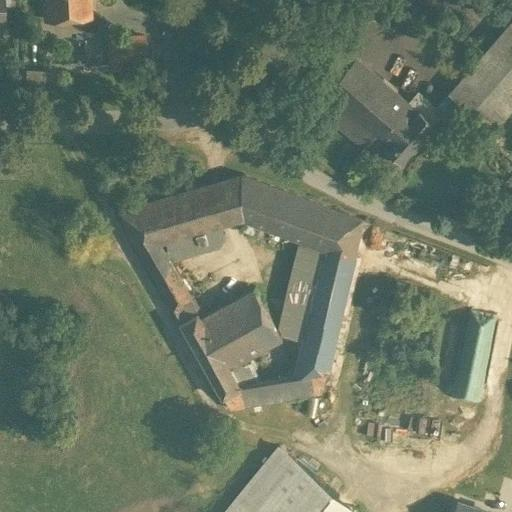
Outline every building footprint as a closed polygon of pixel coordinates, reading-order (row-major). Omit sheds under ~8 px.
[(92,18),(91,0),(44,0),(45,20),(92,18)] [(357,56),(374,71),(394,29),(345,0),(339,0),(309,61),(338,78),(357,56)] [(511,21),(450,93),(469,109),(494,131),(511,109),(511,21)] [(116,35),(107,35),(108,71),(125,70),(124,64),(152,62),(151,56),(144,56),(143,38),(116,39),(116,35)] [(378,137),(410,102),(374,71),(357,56),(338,78),(326,92),(377,136),(378,137)] [(40,69),(26,69),(26,92),(40,92),(40,69)] [(421,109),(436,122),(440,118),(433,112),(438,106),(419,90),(410,102),(419,110),(421,109)] [(366,150),(377,136),(326,92),(315,105),(366,150)] [(469,109),(450,93),(438,106),(433,112),(440,118),(452,129),(469,109)] [(410,102),(378,137),(403,159),(436,122),(421,109),(419,110),(410,102)] [(501,138),(494,131),(486,139),(494,146),(501,138)] [(403,159),(378,137),(377,136),(366,150),(377,159),(377,160),(392,173),(403,159)] [(326,251),(354,262),(365,220),(242,173),(227,177),(243,222),(247,222),(303,243),(326,251)] [(243,222),(227,177),(212,182),(228,226),(243,222)] [(228,226),(212,182),(119,211),(140,250),(160,244),(228,226)] [(228,226),(160,244),(170,262),(233,245),(228,226)] [(304,345),(326,251),(303,243),(281,340),(304,345)] [(160,244),(140,250),(175,310),(192,300),(170,262),(160,244)] [(239,388),(223,396),(231,410),(323,393),(354,262),(326,251),(304,345),(297,377),(247,386),(239,388)] [(252,291),(200,320),(227,368),(231,366),(281,340),(252,291)] [(192,300),(175,310),(182,323),(197,315),(199,313),(192,300)] [(470,313),(452,389),(481,396),(499,320),(470,313)] [(197,315),(182,323),(223,396),(239,388),(227,368),(200,320),(197,315)] [(242,373),(231,366),(227,368),(239,388),(247,386),(242,373)] [(225,511),(350,511),(356,505),(282,445),(225,511)] [(505,511),(456,498),(452,511),(505,511)]
